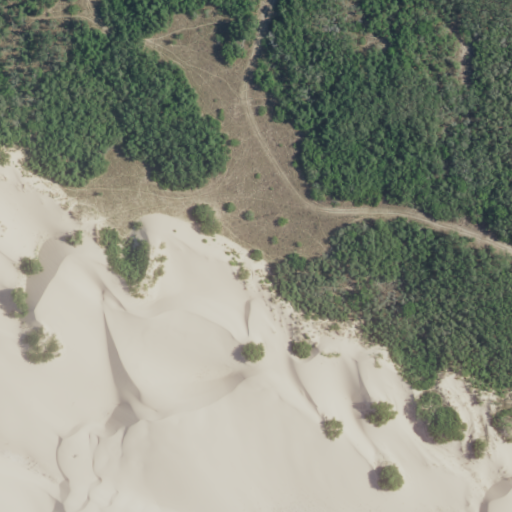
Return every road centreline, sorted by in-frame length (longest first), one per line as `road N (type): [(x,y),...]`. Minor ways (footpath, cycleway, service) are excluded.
road 1 (residential): [(0,311),(202,272),(284,277),(326,262),(451,253),(511,278)]
road 2 (residential): [(284,277),(269,315),(21,511)]
